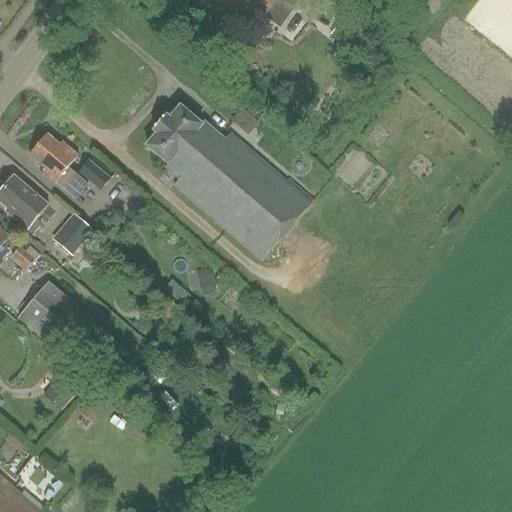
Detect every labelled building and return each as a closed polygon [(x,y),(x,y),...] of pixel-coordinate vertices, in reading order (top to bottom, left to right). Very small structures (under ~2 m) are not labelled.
[(279,28),(293,9),(281,0),(216,0),(235,14),(239,10),(246,15),(252,7),(279,28)] [(511,35),(511,0),(489,0),(470,25),(501,50),(511,35)] [(511,59),(511,35),(501,50),(511,59)] [(263,262),(312,205),(230,134),(226,139),(206,121),(202,124),(182,107),(172,118),(168,115),(154,130),(159,134),(148,147),(169,165),(166,169),(180,181),(176,186),(263,262)] [(249,134),(257,123),(240,110),(232,121),(249,134)] [(90,185),(79,176),(69,168),(79,156),(68,146),(65,148),(50,135),(30,158),(45,171),(44,174),(56,184),(57,183),(77,200),(90,185)] [(79,176),(90,185),(101,194),(112,181),(90,163),(79,176)] [(36,222),(47,207),(13,179),(0,194),(0,202),(8,209),(5,212),(33,235),(40,225),(36,222)] [(74,260),(96,235),(76,218),(55,243),(74,260)] [(9,239),(0,230),(0,267),(3,264),(3,260),(15,245),(9,240),(9,239)] [(36,261),(21,248),(12,258),(27,271),(36,261)] [(95,323),(49,284),(18,320),(64,360),(95,323)] [(148,315),(166,330),(183,309),(166,295),(148,315)] [(49,454),(66,463),(72,451),(55,442),(49,454)] [(0,511),(41,511),(0,476),(0,511)]
